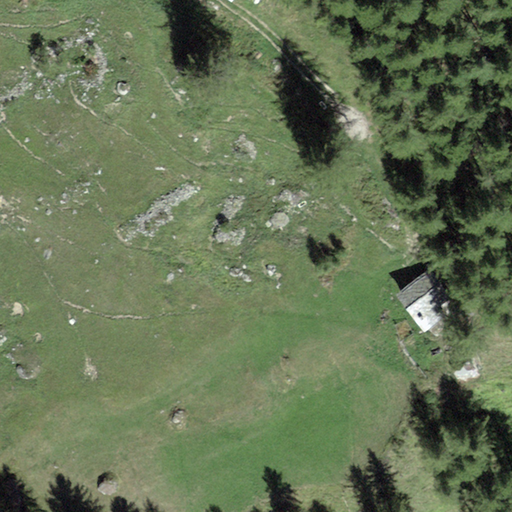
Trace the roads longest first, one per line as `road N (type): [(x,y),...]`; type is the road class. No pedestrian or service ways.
road 1 (track): [(219,0),(260,27),(338,114),(375,161),(410,238)]
road 2 (track): [(410,238),(406,259),(300,316)]
